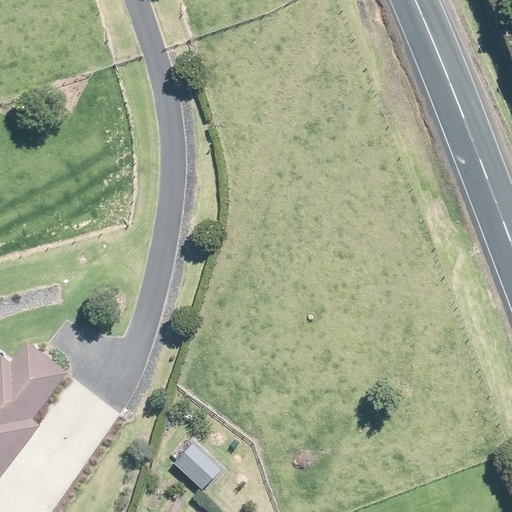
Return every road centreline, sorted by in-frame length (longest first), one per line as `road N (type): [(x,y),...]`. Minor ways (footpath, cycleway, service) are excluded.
road 1 (unknown): [(141,0),(168,96),(169,175),(139,311),(109,372)]
road 2 (tertiary): [(412,0),(511,262)]
